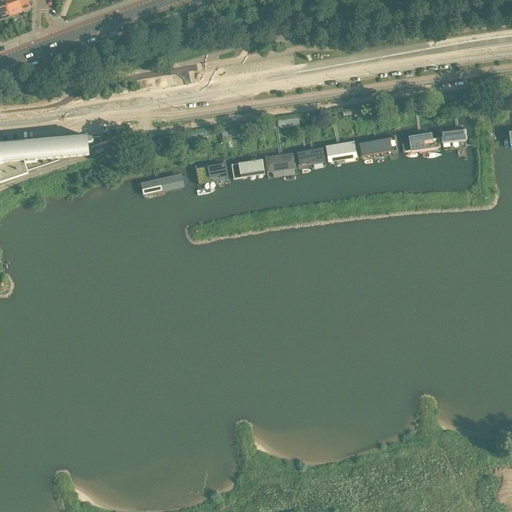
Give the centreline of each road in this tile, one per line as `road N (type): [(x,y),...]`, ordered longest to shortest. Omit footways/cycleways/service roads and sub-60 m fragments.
road 1 (residential): [(511,81),(146,128)]
road 2 (primary): [(511,39),(270,77)]
road 3 (tertiary): [(0,63),(171,0)]
road 4 (primary): [(96,107),(190,101),(270,77)]
road 5 (primary): [(270,77),(96,107)]
